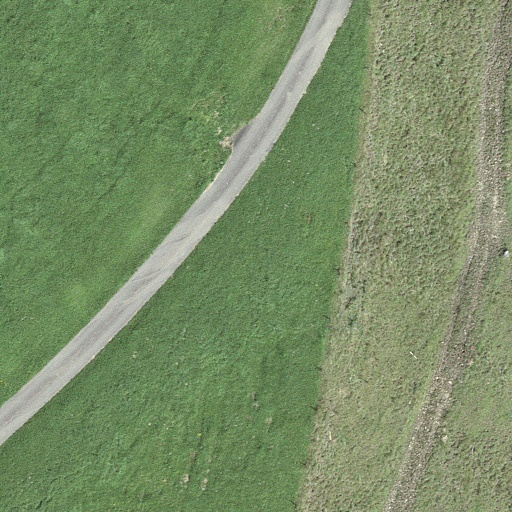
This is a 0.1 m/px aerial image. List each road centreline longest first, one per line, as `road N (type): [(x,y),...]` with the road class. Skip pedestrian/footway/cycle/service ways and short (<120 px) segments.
road 1 (track): [(337,0),(314,58),(227,196),(0,424)]
road 2 (track): [(396,511),(467,304),(493,191),(511,23)]
